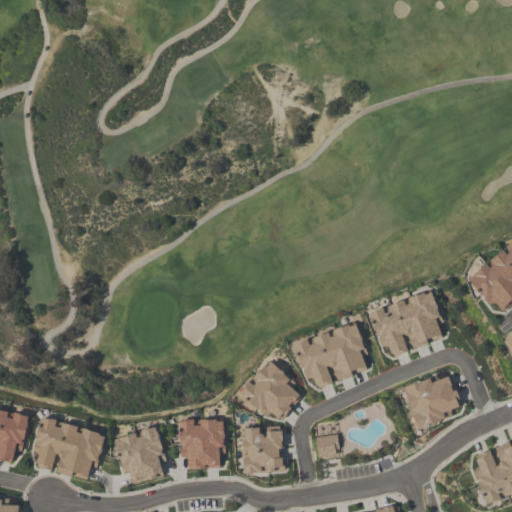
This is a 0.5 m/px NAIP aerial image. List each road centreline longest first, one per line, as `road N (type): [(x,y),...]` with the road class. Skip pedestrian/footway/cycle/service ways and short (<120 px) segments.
road 1 (residential): [(49,502),(131,505),(223,489),(276,502),(351,491),(413,478),(459,439),(511,413)]
road 2 (residential): [(310,497),(306,421),(417,368),(456,356),(491,422)]
